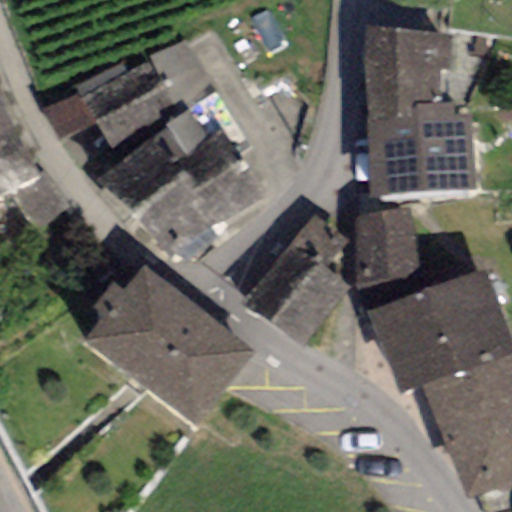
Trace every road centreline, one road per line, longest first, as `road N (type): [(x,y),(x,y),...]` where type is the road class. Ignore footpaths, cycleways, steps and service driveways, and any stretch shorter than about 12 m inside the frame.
road 1 (residential): [(195,299),(79,225),(0,18)]
road 2 (residential): [(349,0),(335,91),(302,187),(195,299)]
road 3 (residential): [(195,299),(346,389),(389,425),(456,511)]
